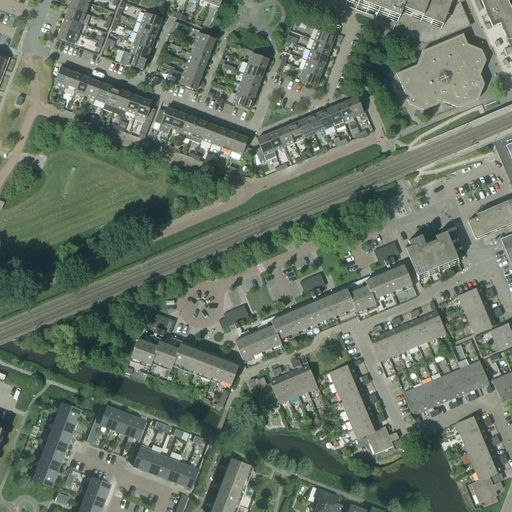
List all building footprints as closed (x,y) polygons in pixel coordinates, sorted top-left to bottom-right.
[(85,15),(89,4),(77,0),(71,0),(68,8),(85,15)] [(335,0),(335,3),(375,18),(376,16),(382,0),(335,0)] [(468,26),(461,8),(459,4),(458,1),(455,0),(382,0),(376,16),(381,18),(386,19),(393,22),(394,21),(396,22),(390,37),(407,43),(411,34),(418,37),(418,36),(423,38),(422,40),(428,43),(429,43),(468,26)] [(511,2),(511,0),(467,0),(473,12),(476,10),(507,83),(511,85),(511,2)] [(85,15),(68,8),(64,18),(81,25),(81,24),(86,26),(90,16),(85,15)] [(157,30),(161,20),(144,14),(141,24),(157,30)] [(77,35),(81,25),(64,18),(61,28),(77,35)] [(153,40),(157,30),(141,24),(137,34),(153,40)] [(73,45),(77,35),(61,28),(57,39),(73,45)] [(330,47),(334,37),(318,30),(314,41),(330,47)] [(150,51),(153,40),(137,34),(133,44),(150,51)] [(211,51),(214,40),(198,34),(194,44),(211,51)] [(479,75),(482,68),(475,65),(478,58),(471,55),(473,48),(471,43),(466,45),(462,35),(435,46),(422,52),(416,66),(396,74),(405,95),(409,97),(407,101),(408,104),(414,107),(423,111),(443,102),(457,108),(471,102),(477,100),(483,85),(479,75)] [(327,57),(330,47),(314,41),(310,51),(327,57)] [(146,61),(150,51),(133,44),(129,54),(123,52),(146,61)] [(207,60),(211,51),(194,44),(190,54),(207,60)] [(323,67),(327,57),(310,51),(306,61),(323,67)] [(142,71),(146,61),(123,52),(119,64),(125,67),(126,65),(142,71)] [(203,71),(207,60),(190,54),(186,64),(203,71)] [(264,71),(268,60),(251,54),(247,64),(264,71)] [(319,77),(323,67),(306,61),(302,71),(319,77)] [(199,81),(203,71),(186,64),(182,74),(199,81)] [(260,81),(264,71),(247,64),(243,74),(260,81)] [(195,91),(199,81),(182,74),(173,71),(174,69),(168,67),(167,71),(169,71),(168,75),(176,78),(178,77),(181,78),(178,85),(195,91)] [(64,89),(70,72),(60,68),(53,85),(64,89)] [(315,88),(319,77),(302,71),(298,82),(315,88)] [(74,93),(80,76),(70,72),(64,89),(74,93)] [(256,91),(260,81),(243,74),(239,85),(256,91)] [(84,97),(90,80),(80,76),(74,93),(84,97)] [(94,101),(101,84),(90,80),(84,97),(94,101)] [(104,104),(111,88),(101,84),(94,101),(104,104)] [(252,101),(256,91),(239,85),(236,95),(252,101)] [(112,114),(121,91),(111,88),(104,104),(102,110),(112,114)] [(125,112),(131,95),(121,91),(112,114),(122,117),(124,112),(125,112)] [(135,116),(141,99),(131,95),(125,112),(135,116)] [(249,111),(252,101),(236,95),(232,105),(249,111)] [(363,114),(356,98),(346,102),(353,119),(363,114)] [(149,126),(155,111),(149,108),(151,103),(141,99),(135,116),(145,120),(143,123),(149,126)] [(353,119),(346,102),(336,106),(343,123),(353,119)] [(343,123),(336,106),(326,110),(333,127),(335,131),(345,126),(343,123)] [(170,129),(177,112),(166,108),(165,112),(161,121),(156,119),(154,123),(160,125),(157,131),(168,135),(170,129)] [(511,120),(507,109),(486,118),(491,131),(495,139),(492,140),(511,188),(511,199),(476,215),(477,217),(467,221),(473,237),(511,220),(511,120)] [(333,127),(326,110),(316,115),(323,131),(333,127)] [(180,133),(186,116),(177,112),(170,129),(180,133)] [(323,131),(316,115),(306,119),(313,135),(323,131)] [(190,137),(197,120),(186,116),(180,133),(190,137)] [(313,135),(306,119),(296,123),(303,139),(313,135)] [(200,141),(207,124),(197,120),(190,137),(200,141)] [(303,139),(296,123),(286,127),(293,144),(303,139)] [(211,145),(217,128),(207,124),(200,141),(211,145)] [(293,144),(286,127),(276,131),(283,148),(293,144)] [(221,148),(227,131),(217,128),(211,145),(221,148)] [(231,152),(237,135),(227,131),(221,148),(231,152)] [(283,148),(276,131),(266,136),(273,152),(283,148)] [(245,161),(250,150),(244,148),(247,139),(237,135),(231,152),(241,156),(240,159),(245,161)] [(273,152),(266,136),(256,140),(260,148),(254,151),(259,162),(264,160),(263,156),(273,152)] [(457,261),(445,231),(434,235),(436,240),(440,238),(441,241),(413,253),(412,250),(424,245),(420,236),(407,242),(409,246),(404,248),(417,278),(457,261)] [(511,234),(501,239),(503,244),(511,265),(511,234)] [(399,256),(393,243),(373,252),(378,264),(384,262),(386,267),(394,263),(392,258),(399,256)] [(255,260),(253,255),(245,258),(248,263),(255,260)] [(355,313),(375,305),(373,300),(411,285),(403,266),(364,282),(366,287),(363,288),(361,284),(351,288),(353,292),(348,294),(346,290),(270,322),(272,326),(268,328),(266,324),(257,327),(259,332),(249,336),(247,331),(238,335),(240,340),(234,342),(242,361),(280,345),(278,340),(353,309),(355,313)] [(318,289),(325,287),(319,274),(299,283),(304,295),(310,293),(312,298),(320,294),(318,289)] [(461,307),(484,297),(480,287),(457,297),(461,307)] [(465,316),(488,307),(484,297),(461,307),(465,316)] [(249,319),(243,306),(223,315),(225,319),(218,322),(221,330),(234,325),(236,330),(244,326),(242,321),(249,319)] [(469,325),(492,316),(488,307),(465,316),(469,325)] [(170,334),(174,322),(148,312),(143,324),(155,329),(153,334),(162,337),(164,332),(170,334)] [(445,335),(436,312),(426,316),(436,339),(445,335)] [(436,339),(426,316),(417,320),(426,343),(436,339)] [(473,335),(496,326),(492,316),(469,325),(473,335)] [(426,343),(417,320),(407,324),(417,347),(426,343)] [(493,342),(511,333),(511,322),(489,332),(493,342)] [(417,347),(407,324),(398,328),(407,351),(417,347)] [(407,351),(398,328),(388,332),(398,355),(407,351)] [(398,355),(388,332),(379,336),(389,359),(398,355)] [(511,345),(511,333),(493,342),(497,352),(511,345)] [(389,359),(379,336),(369,340),(379,363),(389,359)] [(238,367),(179,345),(178,349),(174,348),(175,343),(166,340),(164,344),(158,342),(156,347),(153,345),(154,341),(145,337),(143,342),(137,340),(130,359),(150,366),(152,361),(171,369),(173,364),(230,386),(238,367)] [(488,385),(479,362),(469,366),(479,389),(488,385)] [(355,374),(351,364),(328,374),(332,383),(355,374)] [(317,389),(313,380),(307,366),(298,370),(307,393),(317,389)] [(479,389),(469,366),(459,370),(469,393),(479,389)] [(307,393),(298,370),(288,374),(298,397),(307,393)] [(469,393),(459,370),(450,374),(459,397),(469,393)] [(511,399),(511,376),(511,373),(501,377),(511,400),(511,399)] [(298,397),(288,374),(279,378),(288,401),(298,397)] [(359,383),(355,374),(332,383),(336,393),(359,383)] [(459,397),(450,374),(440,378),(450,401),(459,397)] [(511,400),(501,377),(491,381),(501,404),(511,400)] [(277,403),(270,384),(266,386),(263,378),(257,381),(260,388),(251,392),(259,411),(277,403)] [(288,401),(279,378),(269,382),(270,384),(277,403),(279,405),(288,401)] [(450,401),(440,378),(431,382),(441,405),(450,401)] [(441,405),(431,382),(422,386),(431,409),(441,405)] [(340,402),(363,393),(359,383),(336,393),(340,402)] [(431,409),(422,386),(412,390),(422,412),(431,409)] [(422,412),(412,390),(402,394),(412,417),(422,412)] [(344,412),(367,402),(363,393),(340,402),(344,412)] [(348,421),(371,411),(367,402),(344,412),(348,421)] [(78,418),(81,411),(63,404),(59,415),(78,422),(79,419),(78,418)] [(110,430),(117,411),(114,410),(114,411),(107,408),(106,410),(100,408),(87,443),(93,446),(100,426),(110,430)] [(119,434),(126,416),(120,413),(120,412),(117,411),(110,430),(119,434)] [(352,430),(375,421),(371,411),(348,421),(352,430)] [(77,425),(78,422),(59,415),(55,424),(73,431),(76,424),(77,425)] [(459,435),(481,425),(477,415),(454,425),(459,435)] [(129,437),(136,418),(133,417),(133,418),(126,416),(119,434),(129,437)] [(139,441),(145,424),(146,423),(139,420),(139,419),(136,418),(129,437),(139,441)] [(379,431),(379,430),(375,421),(352,430),(356,440),(366,436),(379,431)] [(71,437),(73,431),(55,424),(52,434),(71,441),(72,438),(71,437)] [(462,444),(485,435),(481,425),(459,435),(462,444)] [(391,443),(398,439),(396,433),(388,436),(384,427),(379,430),(379,431),(366,436),(374,455),(393,447),(391,443)] [(69,444),(71,441),(52,434),(48,443),(66,450),(68,443),(69,444)] [(467,454),(489,444),(485,435),(462,444),(467,454)] [(64,456),(66,450),(48,443),(45,452),(63,460),(65,457),(64,456)] [(470,463),(493,453),(489,444),(467,454),(470,463)] [(143,472),(150,453),(140,450),(133,467),(140,470),(140,471),(143,472)] [(62,463),(63,460),(45,452),(41,462),(59,469),(61,462),(62,463)] [(153,475),(159,457),(150,453),(143,472),(146,473),(146,472),(153,475)] [(474,472),(497,463),(493,453),(470,463),(474,472)] [(162,479),(169,461),(159,457),(153,475),(159,477),(159,478),(162,479)] [(233,511),(250,467),(231,460),(211,511),(233,511)] [(172,482),(179,464),(169,461),(162,479),(165,481),(165,480),(172,482)] [(56,475),(59,469),(41,462),(37,472),(56,479),(57,476),(56,475)] [(501,473),(497,463),(474,472),(478,481),(478,482),(489,478),(501,473)] [(181,487),(189,468),(179,464),(172,482),(179,485),(178,486),(181,487)] [(191,489),(198,472),(189,468),(181,487),(184,488),(184,487),(191,489)] [(55,482),(56,479),(37,472),(33,482),(51,488),(54,481),(55,482)] [(73,483),(75,477),(69,474),(67,481),(73,483)] [(495,492),(502,489),(500,483),(492,486),(489,478),(478,482),(478,481),(470,485),(478,505),(497,497),(495,492)] [(108,492),(111,486),(93,479),(89,489),(108,496),(109,493),(108,492)] [(71,489),(73,483),(67,481),(65,487),(71,489)] [(108,496),(89,489),(85,498),(103,505),(106,499),(107,499),(108,496)] [(341,511),(343,507),(336,504),(339,498),(318,490),(311,509),(318,511),(317,511),(341,511)] [(69,503),(70,499),(58,494),(57,498),(69,503)] [(67,507),(69,503),(57,498),(55,502),(67,507)] [(101,511),(103,505),(85,498),(82,508),(93,511),(101,511),(102,511),(101,511)]
